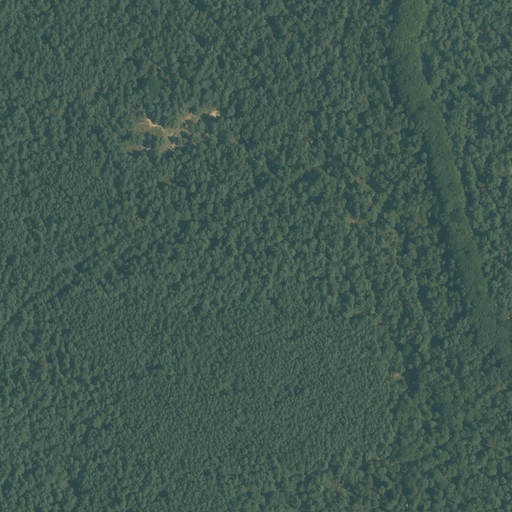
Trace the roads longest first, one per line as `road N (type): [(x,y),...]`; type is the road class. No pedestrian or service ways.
road 1 (unknown): [(0,339),(122,255),(254,227),(305,183),(317,137)]
road 2 (track): [(409,0),(407,86),(437,150),(483,309)]
